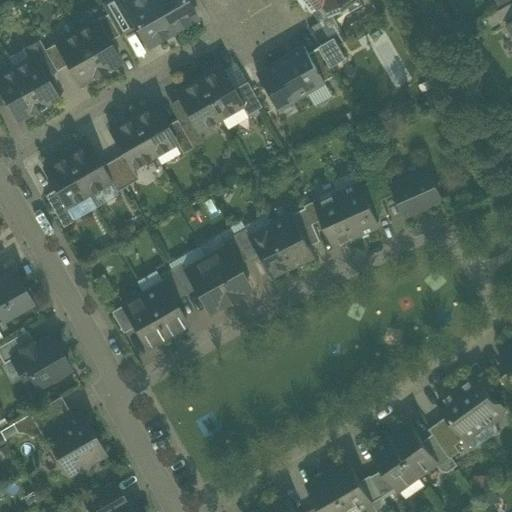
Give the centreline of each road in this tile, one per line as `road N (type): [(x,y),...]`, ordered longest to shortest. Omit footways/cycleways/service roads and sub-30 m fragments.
road 1 (residential): [(206,511),(353,427),(489,328),(491,305),(468,256),(450,237),(422,235),(303,286),(122,392)]
road 2 (residential): [(259,0),(263,9),(0,161)]
road 3 (residential): [(122,392),(0,175)]
road 4 (residential): [(179,511),(122,412),(122,392)]
